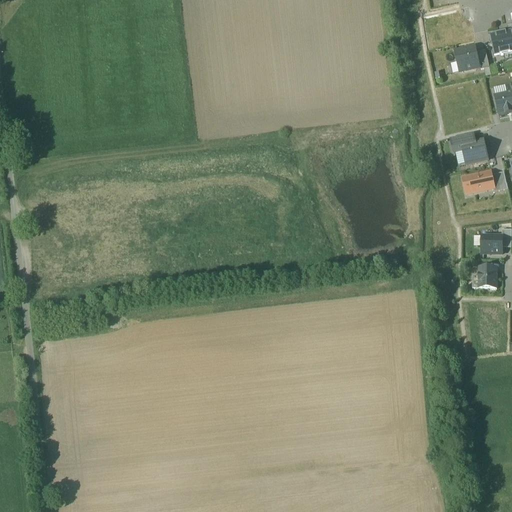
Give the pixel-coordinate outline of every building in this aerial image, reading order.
[(509,32),(489,36),(494,59),(511,55),(511,32),(511,31),(509,32)] [(460,77),(481,72),(477,55),(476,49),(455,54),(460,77)] [(485,53),(477,55),(481,72),(489,70),(485,53)] [(511,90),(495,94),(500,118),(511,115),(511,90)] [(461,148),(476,145),(474,137),(449,142),(452,156),(463,154),(461,148)] [(476,145),(461,148),(463,154),(465,167),(487,163),(484,144),(476,145)] [(491,174),(462,181),(466,198),(495,192),(492,178),(491,174)] [(504,175),(492,178),(495,192),(496,195),(508,193),(504,175)] [(481,236),(481,258),(504,258),(504,251),(504,236),(481,236)] [(498,271),(480,271),(479,293),(498,293),(498,271)]
